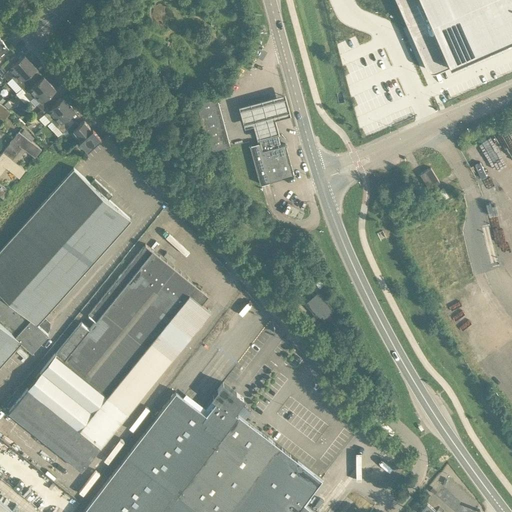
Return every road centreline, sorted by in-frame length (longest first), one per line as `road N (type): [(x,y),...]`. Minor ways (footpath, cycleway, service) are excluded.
road 1 (unclassified): [(391,511),(414,479),(411,447),(31,37)]
road 2 (tertiary): [(502,511),(403,365),(319,180)]
road 3 (unclassified): [(319,180),(511,93)]
road 4 (unknown): [(437,127),(464,174),(486,254),(511,302)]
road 5 (tertiary): [(319,180),(269,0)]
road 6 (unknown): [(166,185),(62,308)]
